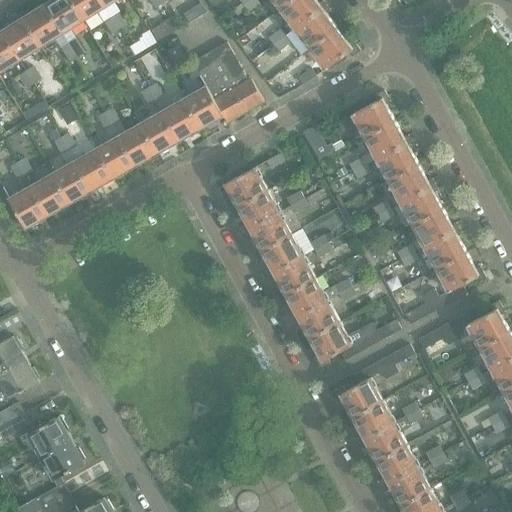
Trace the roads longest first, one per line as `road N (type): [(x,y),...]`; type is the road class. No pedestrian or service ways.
road 1 (residential): [(369,511),(187,176)]
road 2 (residential): [(156,511),(24,269)]
road 3 (residential): [(187,176),(402,48)]
road 4 (residential): [(511,247),(402,48)]
road 5 (residential): [(24,269),(187,176)]
